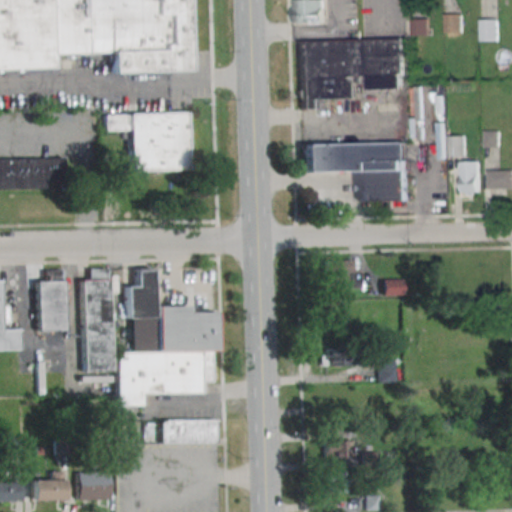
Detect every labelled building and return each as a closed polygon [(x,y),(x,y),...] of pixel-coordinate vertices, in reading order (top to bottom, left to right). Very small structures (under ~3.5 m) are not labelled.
[(0,0),(184,0),(187,70),(109,73),(108,53),(51,54),(52,69),(0,70),(0,0)] [(291,0),(292,23),(323,23),(323,0),(291,0)] [(462,13),(444,13),(444,32),(462,32),(462,13)] [(427,18),(411,18),(411,34),(427,34),(427,18)] [(479,18),(479,41),(498,41),(498,18),(479,18)] [(298,39),(299,109),(320,109),(320,99),(356,99),(356,76),(367,76),(367,89),(404,89),(403,38),(298,39)] [(127,172),(185,171),(184,113),(103,113),(103,131),(126,130),(127,172)] [(484,147),(499,147),(499,130),(484,130),(484,147)] [(449,135),(449,156),(465,156),(465,135),(449,135)] [(408,201),(408,142),(301,143),(302,173),(357,172),(357,201),(408,201)] [(60,157),(0,157),(0,189),(61,189),(60,157)] [(462,195),(480,195),(480,160),(462,160),(462,195)] [(487,188),(511,188),(511,169),(487,169),(487,188)] [(357,289),(357,260),(322,260),(322,281),(339,281),(339,289),(357,289)] [(79,279),(79,372),(108,371),(107,268),(87,268),(87,279),(79,279)] [(211,311),(186,312),(185,305),(152,306),(150,268),(133,268),(133,286),(124,286),(126,351),(112,352),(114,403),(137,403),(136,394),(198,392),(198,382),(213,381),(211,311)] [(33,280),(33,332),(61,332),(61,269),(41,269),(41,280),(33,280)] [(399,278),(380,278),(380,294),(399,294),(399,278)] [(0,350),(16,350),(16,329),(0,329),(0,350)] [(350,349),(318,349),(318,365),(350,365),(350,349)] [(376,382),(393,382),(393,359),(375,359),(376,382)] [(29,362),(29,393),(40,393),(40,362),(29,362)] [(326,385),(326,404),(347,404),(347,385),(326,385)] [(378,408),(359,408),(359,423),(378,423),(378,408)] [(212,421),(156,421),(156,443),(212,443),(212,421)] [(322,438),(322,458),(344,458),(344,438),(322,438)] [(372,464),(372,453),(359,453),(359,464),(372,464)] [(344,493),(344,473),(326,473),(326,493),(344,493)] [(73,480),(105,479),(106,499),(74,500),(73,480)] [(29,481),(61,480),(62,500),(30,501),(29,481)] [(0,482),(15,482),(15,502),(0,502),(0,482)]
